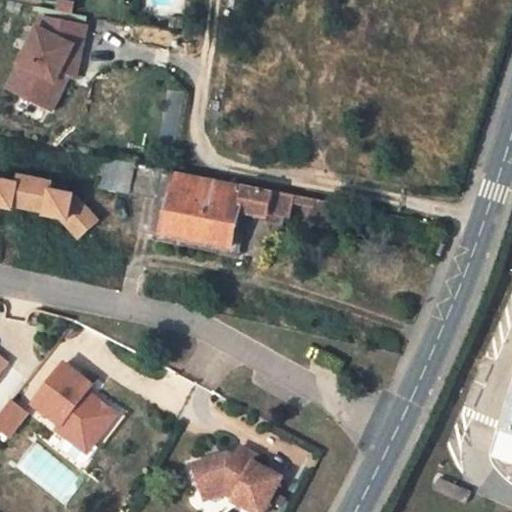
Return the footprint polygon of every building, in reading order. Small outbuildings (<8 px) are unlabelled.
[(70,0),(68,0),(54,0),(51,16),(36,13),(33,23),(9,64),(14,66),(0,90),(49,117),(67,80),(74,83),(85,26),(67,22),(70,0)] [(133,165),(106,159),(102,187),(129,192),(133,165)] [(286,218),(290,219),(293,204),(294,196),(220,182),(180,174),(133,165),(129,192),(161,199),(171,201),(166,232),(232,245),(238,215),(247,216),(274,221),(276,221),(277,216),(286,218)] [(0,178),(0,208),(60,222),(78,242),(101,221),(75,193),(53,189),(55,181),(18,173),(17,181),(0,178)] [(294,196),(293,204),(315,208),(316,201),(294,196)] [(171,201),(161,199),(154,239),(239,257),(247,216),(238,215),(232,245),(166,232),(171,201)] [(311,225),(329,229),(333,204),(316,201),(315,208),(311,225)] [(276,221),(274,221),(273,230),(284,232),(286,218),(277,216),(276,221)] [(0,375),(10,361),(0,353),(0,375)] [(333,361),(320,354),(315,366),(328,373),(333,361)] [(66,361),(37,402),(65,422),(62,427),(77,439),(83,430),(98,441),(121,410),(90,388),(96,382),(66,361)] [(342,366),(333,361),(328,373),(337,378),(342,366)] [(14,400),(0,418),(0,421),(14,432),(30,413),(14,400)] [(511,416),(499,458),(511,462),(511,416)] [(83,430),(77,439),(93,449),(98,441),(83,430)] [(256,511),(264,511),(283,476),(254,462),(258,455),(241,446),(234,461),(222,455),(194,464),(203,493),(226,486),(237,492),(234,497),(233,500),(256,511)] [(470,490),(439,476),(435,487),(465,501),(470,490)] [(226,486),(203,493),(205,499),(225,493),(234,497),(237,492),(226,486)]
